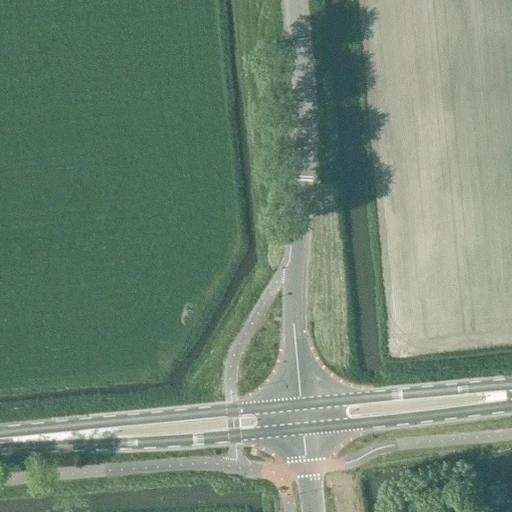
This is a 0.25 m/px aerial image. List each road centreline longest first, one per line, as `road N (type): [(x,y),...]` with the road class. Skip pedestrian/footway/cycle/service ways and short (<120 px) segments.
road 1 (unclassified): [(304,417),(295,329),(305,115),(294,0)]
road 2 (tertiary): [(0,439),(304,417)]
road 3 (tertiary): [(304,417),(511,395)]
